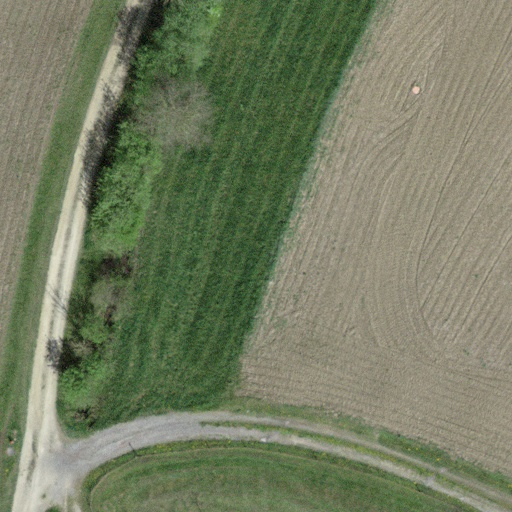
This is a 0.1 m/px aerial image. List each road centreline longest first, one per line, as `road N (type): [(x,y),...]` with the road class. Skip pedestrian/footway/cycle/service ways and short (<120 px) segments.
road 1 (track): [(68,511),(40,459),(59,331),(105,128),(151,0)]
road 2 (track): [(500,511),(342,444),(274,428),(161,427),(40,459)]
